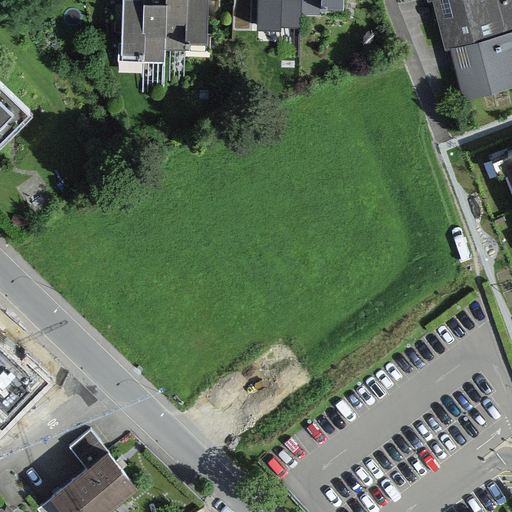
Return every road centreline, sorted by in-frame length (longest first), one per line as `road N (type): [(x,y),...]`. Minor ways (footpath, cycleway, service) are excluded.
road 1 (residential): [(246,511),(119,386)]
road 2 (residential): [(119,386),(0,269)]
road 3 (residential): [(119,386),(0,462)]
road 4 (residential): [(439,131),(394,0)]
